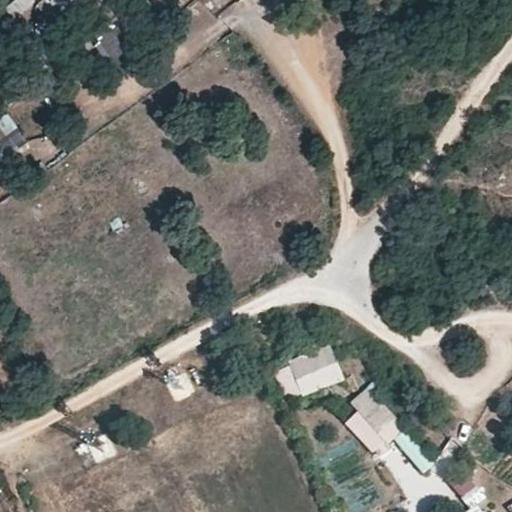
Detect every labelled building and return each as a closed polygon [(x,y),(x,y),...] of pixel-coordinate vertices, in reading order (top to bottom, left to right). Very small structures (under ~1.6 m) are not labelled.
[(14,17),(36,3),(33,0),(11,0),(5,4),(14,17)] [(0,137),(18,126),(8,112),(0,117),(0,137)] [(330,345),(287,361),(301,396),(343,380),(330,345)] [(373,381),(349,403),(356,412),(344,423),(375,456),(411,422),(373,381)] [(464,497),(475,482),(463,473),(452,488),(464,497)]
